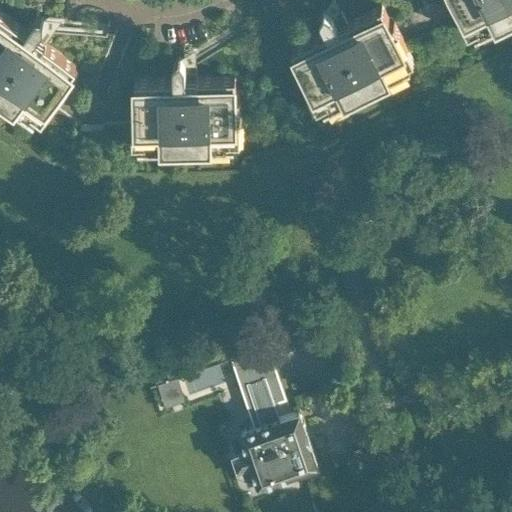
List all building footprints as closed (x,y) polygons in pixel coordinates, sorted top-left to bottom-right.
[(414,59),(406,43),(394,19),(391,21),(382,3),(348,20),(337,0),(329,0),(324,8),(320,15),(320,16),(320,17),(327,30),(292,47),(301,65),(298,67),(317,107),(325,103),(327,105),(324,107),(325,109),(328,107),(332,107),(336,107),(341,107),(345,107),(349,106),(354,105),(362,103),(368,101),(373,99),(376,97),(381,94),(383,93),(387,90),(390,88),(392,86),(395,83),(400,78),(404,73),(407,68),(411,66),(410,64),(407,66),(406,63),(414,59)] [(511,0),(451,0),(468,32),(476,28),(478,31),(475,32),(476,34),(479,33),(486,33),(492,33),(499,32),(505,31),(509,30),(511,29),(511,0)] [(76,64),(45,42),(62,18),(37,15),(36,15),(35,16),(26,28),(0,9),(0,108),(5,111),(12,114),(17,115),(21,116),(25,117),(31,117),(34,119),(35,118),(33,116),(35,114),(42,119),(68,83),(65,81),(76,64)] [(241,140),(240,104),(240,95),(236,96),(235,75),(197,76),(196,46),(175,59),(174,60),(173,61),(173,62),(173,77),(135,77),(136,97),(132,97),(132,141),(142,141),(142,144),(139,144),(139,147),(143,146),(147,149),(150,150),(153,152),(157,153),(164,155),(168,156),(172,157),(179,158),(183,158),(189,158),(193,158),(197,157),(204,156),(208,155),(213,153),(217,152),(222,150),(226,148),(230,145),(234,145),(234,143),(231,143),(231,140),(241,140)] [(317,462),(299,410),(288,413),(279,416),(274,400),(285,397),(276,372),(267,345),(231,357),(240,384),(246,382),(260,423),(241,429),(247,446),(234,451),(238,463),(251,459),(259,482),(317,462)] [(181,359),(161,366),(170,390),(190,382),(181,359)]
